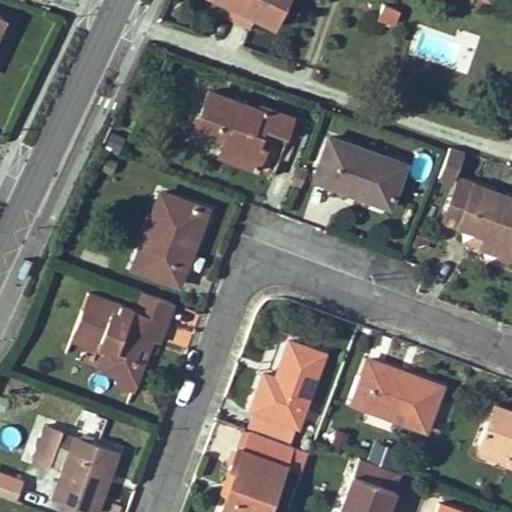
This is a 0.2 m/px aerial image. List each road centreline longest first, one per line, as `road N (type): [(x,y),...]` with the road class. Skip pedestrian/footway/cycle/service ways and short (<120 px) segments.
road 1 (residential): [(156,511),(249,255),(511,355)]
road 2 (secondary): [(0,256),(119,0)]
